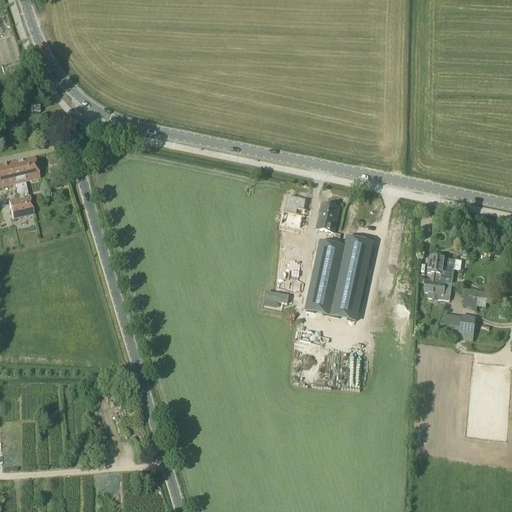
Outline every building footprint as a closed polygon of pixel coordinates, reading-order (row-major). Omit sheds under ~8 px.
[(8,204),(12,221),(33,217),(29,199),(25,184),(39,181),(34,160),(0,168),(0,189),(16,186),(19,201),(8,204)] [(285,198),(280,226),(299,230),(305,202),(285,198)] [(339,209),(321,206),(316,231),(333,235),(339,209)] [(321,244),(307,314),(331,319),(333,309),(358,314),(372,244),(348,239),(346,249),(321,244)] [(444,277),(446,261),(446,260),(429,257),(427,274),(432,275),(432,278),(436,279),(436,276),(444,277)] [(444,277),(436,276),(436,279),(432,278),(432,275),(427,274),(426,283),(424,294),(429,295),(428,300),(442,302),(443,299),(446,299),(451,297),(454,272),(461,273),(463,263),(446,261),(444,277)] [(465,290),(463,308),(471,309),(471,313),(477,314),(477,308),(486,309),(488,294),(478,293),(478,292),(465,290)] [(473,337),(475,325),(460,323),(461,320),(443,318),(441,332),(473,337)]
